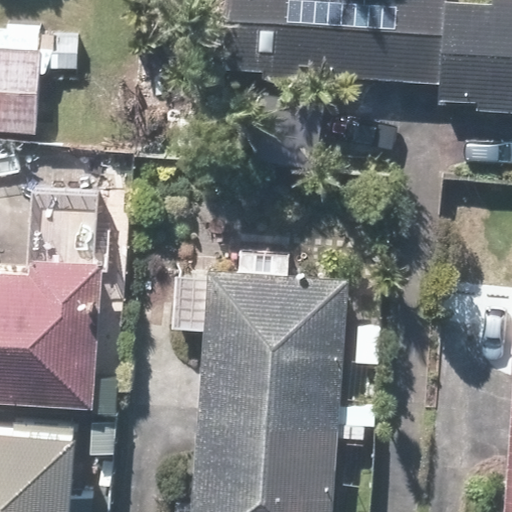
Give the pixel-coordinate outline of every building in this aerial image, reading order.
[(511,0),(231,0),(229,66),(441,76),(441,90),(480,92),(479,103),(511,104),(511,0)] [(44,45),(0,40),(0,126),(36,129),(44,45)] [(36,263),(0,260),(0,393),(98,400),(107,256),(36,252),(36,263)] [(334,511),(353,270),(212,259),(192,511),(334,511)] [(73,511),(82,422),(0,414),(0,511),(73,511)]
